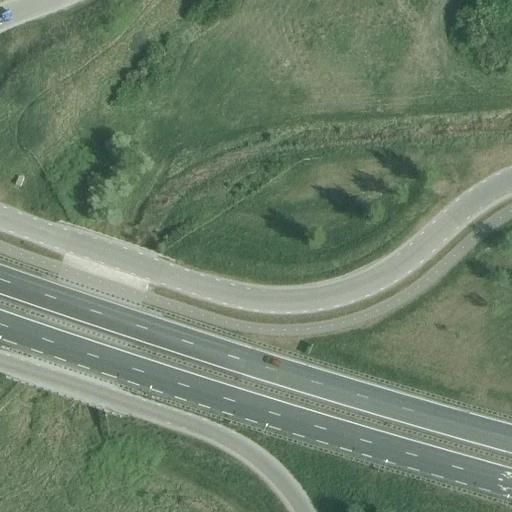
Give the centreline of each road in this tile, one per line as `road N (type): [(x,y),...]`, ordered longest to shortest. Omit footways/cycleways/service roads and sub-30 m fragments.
road 1 (unclassified): [(511,178),(380,281),(277,305),(145,271),(0,216)]
road 2 (trunk): [(511,438),(0,278)]
road 3 (trunk): [(0,326),(511,482)]
road 4 (unclassified): [(0,361),(214,430),(269,472),(303,511)]
